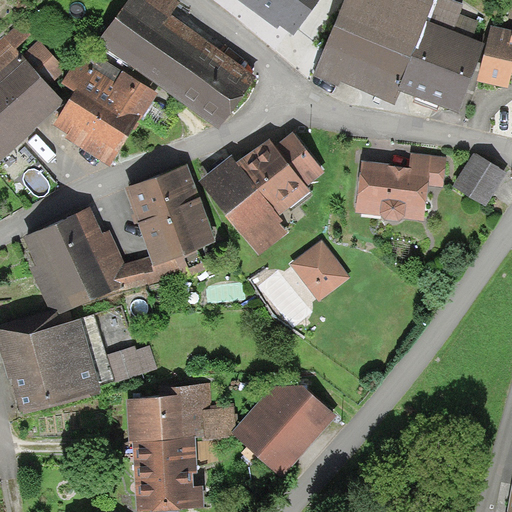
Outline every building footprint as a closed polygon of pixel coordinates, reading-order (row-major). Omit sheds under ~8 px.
[(181,2),(177,0),(129,0),(98,43),(220,132),(258,79),(171,16),(181,2)] [(232,0),(278,34),(281,31),(292,40),(321,0),(232,0)] [(436,0),(344,0),(313,76),(339,87),(340,84),(396,107),(401,94),(398,93),(436,0)] [(459,118),(487,48),(452,33),(463,5),(450,0),(436,0),(398,93),(401,94),(459,118)] [(511,30),(491,26),(487,48),(478,85),(509,92),(511,78),(511,30)] [(0,163),(66,104),(51,87),(22,56),(5,36),(0,40),(0,163)] [(22,56),(51,87),(67,72),(38,42),(22,56)] [(116,82),(79,58),(58,91),(71,100),(54,128),(68,137),(66,141),(110,169),(157,94),(122,73),(116,82)] [(294,134),(275,148),(307,188),(325,174),(294,134)] [(275,148),(269,140),(238,164),(231,156),(198,182),(258,258),(288,235),(280,224),(283,222),(279,217),(310,193),(307,188),(275,148)] [(409,169),(362,163),(356,213),(382,217),(386,221),(399,223),(404,219),(425,222),(430,187),(444,189),(448,159),(411,154),(409,169)] [(474,154),(454,188),(487,208),(507,174),(474,154)] [(216,245),(187,167),(125,190),(150,257),(154,268),(176,260),(216,245)] [(49,318),(119,288),(112,271),(127,264),(111,230),(103,234),(92,210),(24,240),(36,267),(28,270),(49,318)] [(322,242),(291,266),(319,303),(350,278),(322,242)] [(154,268),(150,257),(127,264),(112,271),(119,288),(121,292),(183,276),(176,260),(154,268)] [(0,330),(0,349),(20,415),(101,393),(79,322),(0,330)] [(135,347),(108,355),(116,383),(158,371),(151,347),(136,351),(135,347)] [(171,399),(126,401),(129,445),(133,444),(137,511),(163,511),(204,509),(203,490),(193,490),(193,477),(198,477),(196,438),(204,438),(203,411),(212,410),(212,406),(210,385),(170,387),(171,399)] [(231,435),(282,480),(337,419),(302,387),(274,387),(235,431),(231,435)] [(234,404),(212,406),(212,410),(203,411),(204,438),(205,441),(231,440),(231,435),(235,431),(234,404)]
